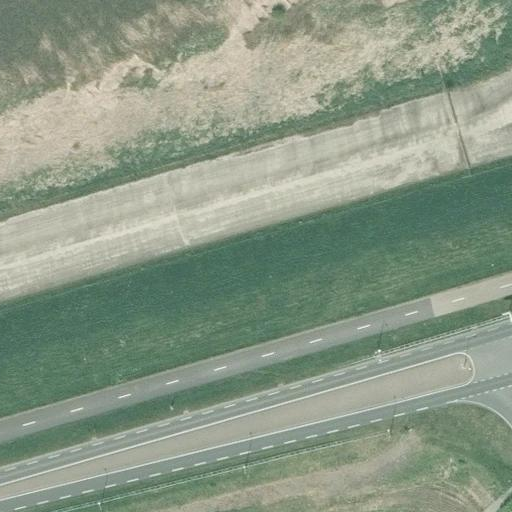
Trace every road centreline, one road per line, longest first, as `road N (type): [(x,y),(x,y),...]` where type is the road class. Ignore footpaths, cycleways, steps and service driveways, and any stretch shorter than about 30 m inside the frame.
road 1 (unclassified): [(0,431),(511,284)]
road 2 (primary): [(510,330),(0,478)]
road 3 (primary): [(0,504),(503,381)]
